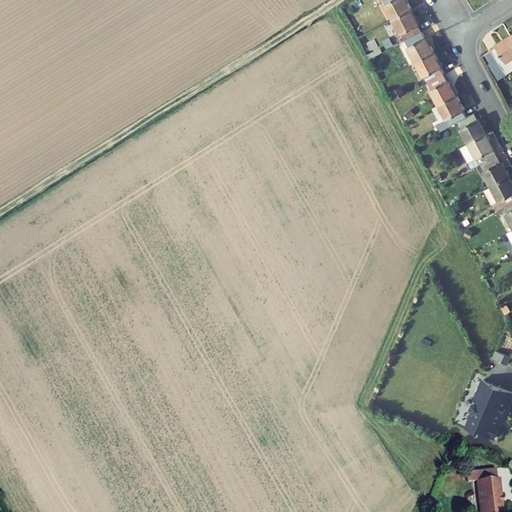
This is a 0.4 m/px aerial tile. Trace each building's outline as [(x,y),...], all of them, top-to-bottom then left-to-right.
[(384,0),(394,18),(412,9),(407,0),(384,0)] [(420,24),(412,9),(394,18),(406,40),(422,31),(419,25),(420,24)] [(417,61),(435,52),(427,37),(426,37),(422,31),(406,40),(417,61)] [(498,46),(492,49),(507,73),(511,69),(511,36),(497,45),(498,46)] [(386,48),(394,44),(390,37),(383,41),(386,48)] [(443,67),(435,52),(417,61),(428,83),(445,74),(442,67),(443,67)] [(374,65),(378,73),(384,70),(380,62),(374,65)] [(440,104),(457,95),(450,80),(449,80),(445,74),(428,83),(440,104)] [(399,92),(395,84),(387,88),(391,96),(399,92)] [(465,110),(457,95),(440,104),(448,119),(441,122),(437,125),(440,131),(458,122),(468,117),(464,110),(465,110)] [(441,122),(448,119),(440,104),(433,107),(441,122)] [(415,113),(411,109),(405,114),(409,118),(415,113)] [(470,143),(487,133),(479,119),(475,113),(468,117),(458,122),(470,143)] [(495,148),(487,133),(470,143),(462,147),(473,168),(481,164),(498,155),(494,149),(495,148)] [(492,185),(510,176),(502,161),(501,162),(498,155),(481,164),(492,185)] [(440,173),(434,176),(437,181),(442,178),(440,173)] [(511,179),(510,176),(492,185),(485,190),(492,204),(495,203),(498,210),(504,207),(511,202),(511,179)] [(469,217),(461,222),(464,226),(472,222),(469,217)] [(509,363),(511,357),(504,354),(501,360),(509,363)] [(469,424),(470,427),(496,438),(501,425),(497,424),(501,416),(502,417),(511,394),(511,392),(483,380),(476,396),(479,398),(478,402),(475,403),(472,408),(474,412),(469,424)] [(475,482),(495,480),(494,471),(465,473),(465,482),(475,482)] [(498,511),(498,505),(497,505),(496,499),(499,498),(498,480),(495,480),(475,482),(476,493),(476,494),(476,504),(479,507),(478,509),(478,511),(498,511)]
